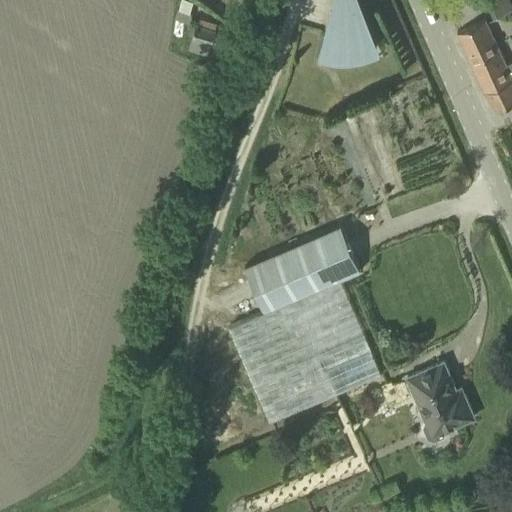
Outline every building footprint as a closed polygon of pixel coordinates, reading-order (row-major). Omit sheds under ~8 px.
[(334,0),(321,50),(323,50),(329,51),(336,52),(343,53),(349,52),(356,52),(363,50),(369,49),(376,46),(365,19),(366,19),(357,0),(334,0)] [(489,0),(497,16),(511,8),(511,4),(510,0),(489,0)] [(511,60),(506,64),(494,38),(484,19),(457,32),(484,90),(511,76),(511,60)] [(196,24),(192,38),(211,44),(215,30),(196,24)] [(511,76),(484,90),(494,110),(511,101),(511,76)] [(296,112),(291,144),(316,149),(322,117),(296,112)] [(340,225),(244,266),(263,311),(228,326),(269,420),(381,372),(340,277),(359,269),(340,225)] [(445,429),(456,424),(474,416),(461,386),(456,388),(444,360),(407,376),(415,394),(425,420),(422,426),(427,437),(433,440),(444,436),(445,429)]
